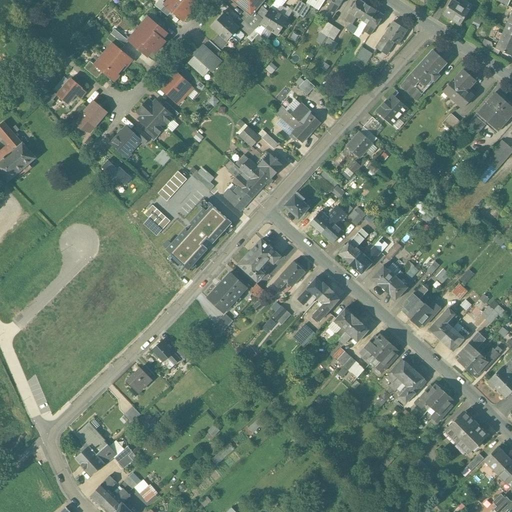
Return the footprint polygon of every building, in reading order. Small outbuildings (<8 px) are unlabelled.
[(190,12),(175,0),(169,0),(165,6),(182,20),(190,12)] [(193,0),(175,0),(190,12),(197,3),(193,0)] [(262,0),(234,0),(251,13),(262,0)] [(342,0),(330,0),(332,1),(327,8),(335,13),(342,0)] [(370,7),(359,0),(356,0),(345,19),(353,24),(357,17),(362,20),(370,7)] [(470,11),(452,0),(451,0),(443,14),(461,25),(470,11)] [(305,16),(309,5),(299,1),(294,12),(305,16)] [(384,15),(371,7),(370,7),(362,20),(367,24),(363,30),(370,35),(384,15)] [(288,19),(270,8),(263,20),(260,24),(278,35),(288,19)] [(263,20),(253,11),(251,13),(249,16),(259,25),(258,25),(259,26),(260,24),(263,20)] [(156,16),(152,13),(148,17),(149,19),(152,21),(156,16)] [(232,20),(224,13),(211,27),(219,35),(214,40),(221,46),(226,41),(233,47),(239,41),(234,37),(236,34),(234,33),(238,28),(231,22),(232,20)] [(259,25),(249,16),(244,21),(254,30),(258,25),(259,25)] [(152,21),(149,19),(141,29),(139,31),(159,48),(165,42),(162,39),(167,33),(162,29),(161,29),(152,21)] [(254,30),(244,21),(239,26),(249,35),(254,30)] [(407,30),(393,21),(376,47),(386,54),(394,42),(398,44),(407,30)] [(328,22),(321,32),(327,36),(334,26),(328,22)] [(334,26),(327,36),(334,40),(340,30),(334,26)] [(120,34),(115,29),(111,34),(116,38),(120,34)] [(511,54),(511,33),(504,30),(503,34),(496,31),(493,38),(499,41),(496,48),(511,55),(511,54)] [(159,48),(139,31),(139,32),(130,42),(142,52),(147,56),(152,50),(155,53),(159,48)] [(116,38),(111,34),(107,39),(112,43),(116,38)] [(222,52),(210,40),(204,46),(217,58),(222,52)] [(132,59),(114,44),(105,55),(121,68),(125,64),(126,65),(132,59)] [(204,46),(203,45),(194,55),(196,56),(189,63),(204,76),(210,69),(212,71),(221,62),(217,58),(204,46)] [(368,50),(362,47),(356,57),(361,60),(368,50)] [(368,50),(361,60),(366,63),(372,53),(368,50)] [(433,50),(406,79),(410,83),(404,89),(412,97),(419,91),(422,94),(434,81),(435,81),(439,76),(439,75),(437,73),(447,63),(433,50)] [(121,68),(105,55),(96,66),(113,81),(119,75),(117,73),(121,68)] [(90,61),(84,68),(88,72),(94,65),(90,61)] [(44,64),(34,73),(26,79),(35,91),(36,91),(39,95),(47,89),(43,85),(54,76),(44,64)] [(193,76),(186,69),(180,75),(187,82),(193,76)] [(464,70),(456,80),(454,79),(444,91),(463,108),(474,96),(468,91),(476,81),(464,70)] [(180,75),(177,72),(163,88),(180,103),(194,88),(193,88),(187,82),(180,75)] [(199,81),(193,76),(187,82),(193,88),(199,81)] [(59,93),(57,95),(68,104),(75,95),(80,99),(86,92),(81,88),(82,87),(71,78),(59,93)] [(315,86),(306,79),(299,87),(307,95),(315,86)] [(54,89),(43,102),(49,107),(55,101),(53,100),(57,95),(59,93),(54,89)] [(511,116),(511,107),(495,92),(468,124),(479,134),(488,123),(498,132),(511,116)] [(397,100),(392,95),(377,111),(392,125),(407,108),(397,100)] [(162,106),(156,101),(153,104),(148,100),(143,106),(165,126),(168,123),(168,124),(172,119),(173,117),(162,106)] [(106,112),(93,102),(88,108),(78,120),(83,128),(91,131),(106,112)] [(179,114),(166,102),(162,106),(173,117),(175,118),(179,114)] [(321,123),(300,103),(290,114),(300,123),(311,133),(312,133),(321,123)] [(83,104),(72,118),(77,122),(78,120),(88,108),(83,104)] [(165,126),(143,106),(137,112),(142,116),(139,119),(145,125),(156,136),(157,135),(158,134),(159,134),(163,130),(162,129),(165,126)] [(290,114),(287,111),(281,117),(283,119),(283,120),(286,123),(286,122),(294,129),(289,135),(295,140),(297,138),(302,143),(311,133),(300,123),(290,114)] [(461,122),(451,114),(443,123),(453,132),(461,122)] [(381,125),(372,117),(363,127),(372,134),(381,125)] [(0,124),(0,135),(8,145),(1,151),(0,150),(0,169),(9,180),(15,175),(18,179),(32,167),(29,163),(35,158),(23,143),(22,143),(14,134),(19,130),(16,126),(11,130),(4,122),(0,124)] [(156,136),(145,125),(141,129),(150,138),(154,141),(158,136),(157,135),(156,136)] [(141,129),(137,126),(132,132),(141,140),(141,141),(144,144),(150,138),(141,129)] [(260,137),(248,126),(240,135),(252,146),(260,137)] [(132,132),(126,127),(111,143),(123,153),(126,150),(129,153),(141,141),(141,140),(132,132)] [(373,143),(360,132),(348,146),(360,157),(373,143)] [(277,145),(266,134),(262,139),(273,149),(277,145)] [(511,148),(503,141),(486,160),(486,161),(496,169),(497,169),(511,151),(511,148)] [(169,157),(163,152),(159,156),(165,161),(169,157)] [(269,154),(258,167),(244,155),(235,165),(261,188),(266,183),(268,185),(273,180),(270,178),(282,165),(269,154)] [(361,165),(355,159),(348,167),(354,173),(361,165)] [(132,178),(120,167),(118,169),(108,160),(101,167),(111,176),(110,178),(117,184),(120,180),(126,185),(132,178)] [(496,169),(486,161),(481,167),(491,175),(496,169)] [(261,188),(235,165),(230,171),(236,177),(233,181),(238,186),(232,192),(229,189),(225,194),(225,197),(240,211),(261,188)] [(334,180),(324,169),(319,174),(330,184),(334,180)] [(174,176),(183,184),(187,179),(178,171),(174,176)] [(174,176),(170,180),(179,188),(183,184),(174,176)] [(214,186),(203,176),(198,181),(209,191),(214,186)] [(166,185),(175,192),(179,188),(170,180),(166,185)] [(166,185),(162,189),(171,197),(175,192),(166,185)] [(158,194),(167,201),(171,197),(162,189),(158,194)] [(305,199),(298,193),(290,202),(288,202),(287,202),(286,203),(286,204),(286,206),(286,207),(287,208),(288,208),(290,208),(300,217),(309,206),(303,201),(305,199)] [(190,223),(192,224),(207,238),(212,243),(231,222),(209,203),(190,223)] [(328,217),(322,211),(311,222),(322,232),(343,209),(338,205),(330,213),(331,214),(328,217)] [(351,210),(346,205),(343,209),(348,214),(351,210)] [(367,212),(360,205),(355,210),(363,217),(367,212)] [(145,214),(149,218),(157,209),(153,206),(145,214)] [(154,222),(161,213),(157,209),(149,218),(154,222)] [(343,209),(322,232),(333,242),(343,231),(337,225),(340,222),(341,222),(348,214),(343,209)] [(363,217),(355,210),(346,220),(354,228),(364,218),(363,217)] [(154,222),(158,226),(166,217),(161,213),(154,222)] [(162,230),(170,221),(166,217),(158,226),(162,230)] [(185,229),(166,250),(188,270),(207,249),(201,244),(207,238),(192,224),(186,230),(185,229)] [(359,232),(340,253),(351,263),(362,251),(357,247),(366,238),(359,232)] [(505,242),(497,235),(493,240),(501,247),(505,242)] [(392,240),(381,252),(386,256),(400,240),(396,237),(393,240),(392,240)] [(376,244),(381,249),(386,244),(381,239),(376,244)] [(280,256),(262,240),(256,246),(255,246),(250,252),(264,265),(270,259),(274,263),(280,256)] [(366,255),(362,251),(351,263),(362,273),(381,252),(374,246),(366,255)] [(264,265),(250,252),(244,258),(245,258),(239,265),(258,281),(264,274),(260,270),(264,265)] [(432,273),(438,264),(434,261),(428,270),(432,273)] [(294,262),(281,276),(275,284),(280,289),(287,282),(292,286),(305,272),(294,262)] [(384,266),(372,278),(384,289),(395,276),(391,272),(384,266)] [(398,268),(396,267),(391,272),(395,276),(400,271),(398,268)] [(444,268),(436,277),(442,283),(450,274),(444,268)] [(405,275),(400,271),(395,276),(400,281),(405,275)] [(231,272),(207,298),(224,313),(247,287),(231,272)] [(395,276),(384,289),(396,300),(407,287),(400,281),(395,276)] [(317,277),(297,299),(303,305),(312,295),(317,300),(329,287),(317,277)] [(256,284),(249,292),(254,297),(262,289),(256,284)] [(459,284),(452,292),(456,295),(463,287),(459,284)] [(329,287),(317,300),(323,305),(313,316),(319,321),(340,298),(329,287)] [(463,287),(456,295),(460,299),(468,291),(463,287)] [(418,288),(402,306),(405,308),(402,311),(411,318),(425,303),(418,298),(423,292),(418,288)] [(262,289),(254,297),(259,301),(266,293),(262,289)] [(431,309),(425,303),(411,318),(420,327),(422,324),(425,326),(441,308),(436,304),(431,309)] [(286,311),(281,306),(272,316),(277,320),(286,311)] [(489,306),(481,315),(485,319),(494,310),(489,306)] [(357,319),(345,308),(334,321),(341,328),(346,332),(357,319)] [(448,308),(429,329),(441,340),(452,328),(446,322),(454,313),(448,308)] [(494,310),(485,319),(491,324),(499,315),(494,310)] [(226,314),(215,326),(221,334),(233,321),(226,314)] [(269,332),(275,323),(270,319),(263,328),(269,332)] [(369,330),(357,319),(346,332),(350,336),(357,342),(369,330)] [(457,332),(452,328),(441,340),(453,350),(469,333),(462,327),(457,332)] [(341,328),(336,333),(341,337),(346,332),(341,328)] [(310,329),(301,338),(307,343),(315,334),(310,329)] [(350,336),(346,332),(341,337),(345,341),(350,336)] [(478,332),(457,355),(459,357),(457,360),(466,368),(480,353),(476,350),(486,339),(478,332)] [(378,337),(375,335),(360,353),(365,357),(369,352),(376,358),(390,342),(381,334),(378,337)] [(170,348),(162,340),(152,350),(163,362),(168,357),(175,364),(180,359),(181,358),(170,348)] [(188,355),(176,342),(170,348),(181,358),(180,359),(182,360),(188,355)] [(390,342),(376,358),(382,363),(377,369),(382,373),(398,355),(396,353),(399,350),(390,342)] [(486,359),(480,353),(466,368),(475,376),(478,373),(480,375),(499,354),(494,350),(486,359)] [(345,351),(337,361),(343,366),(351,357),(345,351)] [(351,357),(343,366),(348,371),(357,362),(351,357)] [(403,359),(386,377),(391,382),(392,382),(397,377),(403,382),(414,370),(403,359)] [(511,375),(511,362),(511,361),(503,370),(511,377),(511,375)] [(140,368),(127,381),(138,393),(152,380),(140,368)] [(503,370),(501,368),(487,382),(493,388),(495,387),(505,397),(511,390),(511,378),(511,377),(503,370)] [(426,380),(414,370),(403,382),(408,387),(399,398),(405,404),(426,380)] [(388,386),(372,404),(378,410),(403,382),(397,377),(392,382),(391,382),(388,385),(388,386)] [(433,387),(431,385),(414,403),(419,407),(424,402),(430,407),(444,392),(435,384),(433,387)] [(444,392),(430,407),(437,413),(432,419),(436,423),(453,405),(451,403),(453,400),(444,392)] [(124,414),(132,423),(140,415),(132,406),(124,414)] [(486,435),(464,412),(445,430),(468,453),(486,435)] [(105,440),(89,422),(77,434),(89,447),(75,458),(83,467),(108,445),(108,444),(107,445),(104,441),(105,440)] [(205,433),(210,438),(220,430),(215,424),(205,433)] [(108,445),(83,467),(91,476),(104,464),(105,465),(111,459),(110,459),(116,454),(108,445)] [(128,446),(114,458),(119,464),(129,455),(133,452),(128,446)] [(511,462),(498,447),(485,460),(499,474),(511,462)] [(479,454),(466,466),(471,471),(484,458),(479,454)] [(129,455),(119,464),(123,469),(133,461),(129,455)] [(437,476),(416,455),(407,463),(428,485),(437,476)] [(511,462),(499,474),(511,487),(511,462)] [(116,482),(110,476),(102,484),(108,490),(116,482)] [(102,484),(91,496),(100,506),(112,494),(108,490),(102,484)] [(150,484),(140,494),(143,498),(154,489),(150,484)] [(130,495),(124,489),(116,497),(120,502),(122,500),(124,501),(130,495)] [(154,489),(143,498),(147,502),(158,493),(154,489)] [(112,494),(100,506),(106,511),(113,511),(122,503),(120,502),(116,497),(112,494)] [(505,498),(501,494),(493,502),(496,506),(494,509),(496,511),(501,511),(502,511),(511,501),(506,496),(505,498)] [(511,511),(511,500),(511,501),(502,511),(501,511),(511,511)] [(130,511),(122,503),(113,511),(134,511),(132,509),(130,511)]
